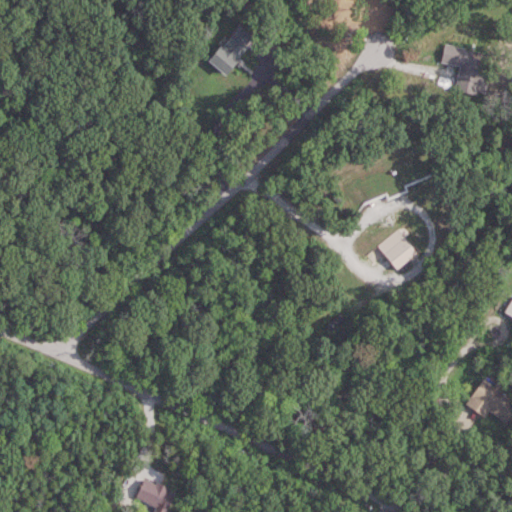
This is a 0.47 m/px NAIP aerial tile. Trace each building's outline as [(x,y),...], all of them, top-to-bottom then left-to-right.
[(256,38),(240,25),(212,60),(228,73),(256,38)] [(444,62),(462,65),(459,89),(482,93),(488,50),(447,44),(444,62)] [(420,252),(400,229),(380,245),(399,269),(420,252)] [(487,416),(492,410),(509,422),(511,418),(511,396),(486,378),(469,403),(487,416)] [(169,511),(178,491),(145,478),(137,501),(166,511),(169,511)]
